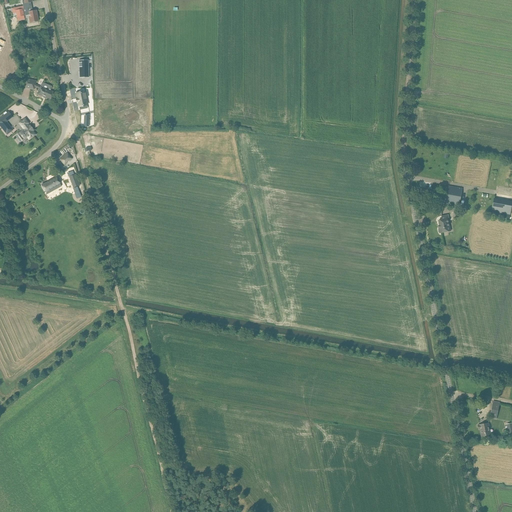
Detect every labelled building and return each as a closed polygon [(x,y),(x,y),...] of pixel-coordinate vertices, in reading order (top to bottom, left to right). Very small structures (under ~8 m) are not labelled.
[(23,6),(24,9),(26,8),(25,3),(31,2),(30,0),(23,0),(24,1),(22,2),(23,6)] [(23,6),(15,8),(17,17),(30,15),(30,17),(29,18),(30,23),(38,21),(36,10),(32,11),(32,8),(32,7),(26,8),(24,9),(23,6)] [(88,60),(79,60),(79,63),(79,78),(89,78),(88,60)] [(41,86),(35,84),(35,82),(25,80),(24,88),(34,90),(34,87),(39,89),(37,94),(50,99),(53,92),(50,91),(52,86),(42,82),(41,86)] [(84,92),(76,94),(79,106),(87,105),(84,92)] [(12,117),(9,112),(0,118),(0,125),(7,134),(12,130),(5,122),(12,117)] [(24,130),(16,136),(20,142),(24,139),(23,138),(28,135),(31,138),(35,135),(32,131),(33,130),(30,126),(29,127),(27,124),(29,123),(25,119),(19,123),(24,130)] [(67,154),(60,159),(64,165),(66,163),(66,162),(69,160),(69,161),(71,159),(67,154)] [(69,177),(73,188),(79,186),(74,175),(69,177)] [(48,182),(42,185),(46,192),(50,190),(51,192),(61,186),(56,177),(47,182),(48,182)] [(444,203),(460,206),(463,189),(447,186),(444,203)] [(57,196),(59,194),(56,189),(46,195),(49,199),(56,195),(57,196)] [(491,215),(510,219),(511,205),(511,201),(494,198),(491,215)] [(442,220),(439,220),(440,228),(439,229),(440,233),(444,232),(451,231),(449,219),(448,215),(442,216),(442,220)] [(491,415),(497,416),(500,403),(493,401),(491,415)] [(491,435),(488,423),(479,425),(478,425),(479,430),(480,430),(482,436),(491,435)]
